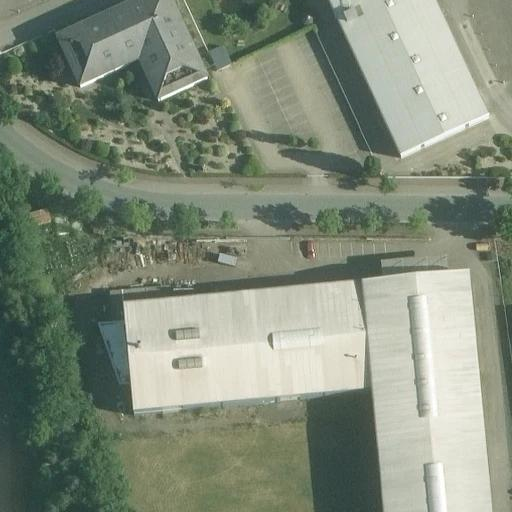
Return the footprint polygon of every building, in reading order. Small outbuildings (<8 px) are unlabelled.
[(169,0),(147,0),(57,40),(81,90),(141,62),(158,104),(207,80),(169,0)] [(436,0),(325,0),(401,160),(492,117),(436,0)] [(381,267),(382,286),(448,280),(446,261),(381,267)] [(382,511),(492,511),(468,278),(448,280),(382,286),(123,312),(124,325),(133,419),(372,396),(382,511)] [(170,290),(110,295),(112,326),(124,325),(123,312),(123,306),(171,302),(170,290)]
